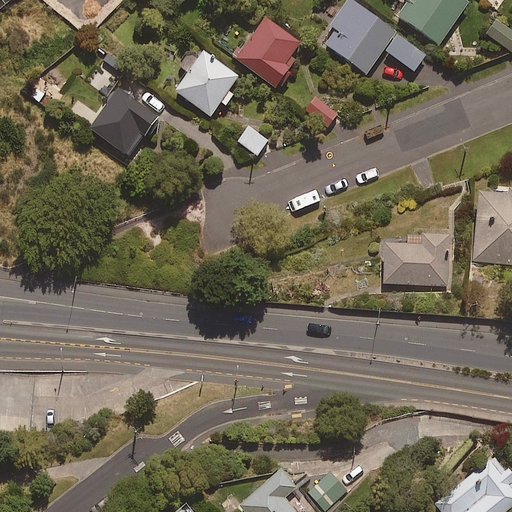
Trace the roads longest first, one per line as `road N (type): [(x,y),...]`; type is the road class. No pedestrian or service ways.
road 1 (secondary): [(129,314),(511,357)]
road 2 (secondary): [(374,377),(8,339)]
road 3 (residential): [(374,377),(198,415),(52,511)]
road 4 (residential): [(232,209),(511,96)]
road 5 (secondary): [(511,397),(374,377)]
road 6 (secondary): [(0,284),(129,314)]
road 7 (secondary): [(0,310),(129,314)]
